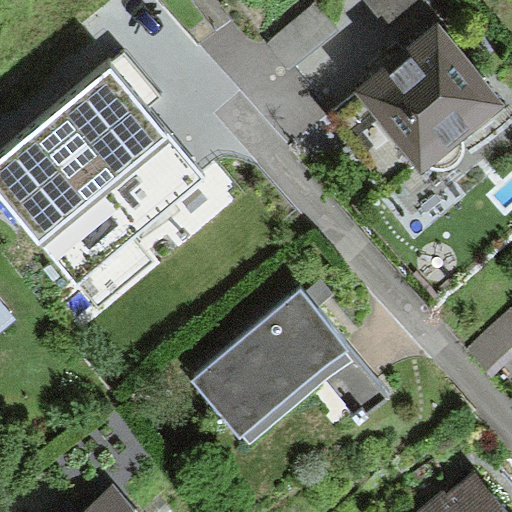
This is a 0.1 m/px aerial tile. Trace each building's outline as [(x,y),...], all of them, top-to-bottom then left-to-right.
[(338,23),(317,0),(314,0),(267,37),(291,62),(338,23)] [(413,0),(371,0),(388,20),(413,0)] [(506,85),(439,4),(355,74),(422,154),(506,85)] [(207,161),(110,46),(0,141),(0,171),(78,267),(207,161)] [(310,282),(302,272),(193,365),(241,420),(243,418),(251,427),(324,365),(359,407),(389,381),(347,331),(349,328),(322,296),(315,287),(310,282)] [(322,272),(310,282),(315,287),(322,296),(334,286),(322,272)] [(0,315),(17,302),(0,281),(0,315)] [(511,304),(468,344),(492,370),(511,352),(511,304)] [(511,511),(511,500),(478,461),(446,486),(444,482),(411,511),(511,511)] [(145,511),(113,476),(72,511),(145,511)]
